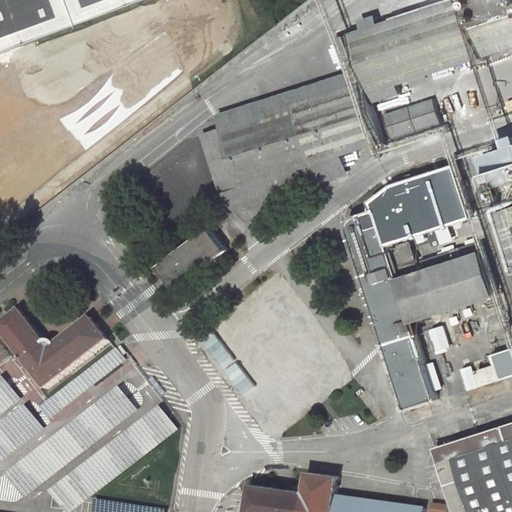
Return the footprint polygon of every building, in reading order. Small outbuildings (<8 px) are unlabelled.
[(0,0),(0,54),(150,0),(0,0)] [(511,0),(464,0),(352,35),(359,56),(368,85),(227,130),(217,133),(227,163),(237,160),(247,190),(327,164),(387,145),(372,95),(511,51),(511,0)] [(350,77),(224,118),(227,130),(368,85),(359,56),(352,35),(338,40),(350,77)] [(35,44),(0,56),(0,57),(7,76),(42,64),(35,44)] [(396,146),(445,128),(437,105),(387,123),(396,146)] [(327,164),(247,190),(237,160),(227,163),(217,133),(208,136),(228,196),(241,211),(332,181),(327,164)] [(511,151),(484,160),(494,195),(508,191),(511,203),(511,151)] [(350,235),(406,412),(438,402),(436,394),(429,370),(415,324),(497,298),(482,256),(420,276),(417,264),(400,269),(404,281),(400,282),(389,249),(472,222),(455,171),(402,189),(377,205),(380,212),(357,220),(354,222),(351,226),(350,230),(350,235)] [(511,210),(496,215),(511,260),(511,210)] [(212,227),(161,267),(177,289),(229,247),(212,227)] [(480,228),(469,232),(471,238),(482,234),(480,228)] [(414,260),(410,247),(394,254),(397,265),(414,260)] [(478,247),(462,252),(464,259),(480,254),(478,247)] [(456,254),(422,265),(424,272),(459,261),(456,254)] [(348,372),(276,281),(198,341),(269,431),(348,372)] [(0,325),(0,332),(44,390),(106,342),(90,319),(55,346),(50,342),(44,343),(20,311),(0,325)] [(434,334),(441,355),(453,351),(446,330),(434,334)] [(484,389),(511,379),(511,351),(493,357),(497,369),(479,375),(484,389)] [(442,391),(435,368),(429,370),(436,394),(442,391)] [(466,379),(471,394),(479,391),(475,376),(466,379)] [(15,400),(0,409),(0,423),(22,410),(15,400)] [(511,511),(511,428),(439,452),(457,511),(511,511)] [(252,485),(248,511),(422,511),(423,509),(335,496),(337,476),(309,472),(307,487),(297,486),(296,491),(252,485)] [(430,503),(428,511),(443,511),(445,505),(430,503)]
